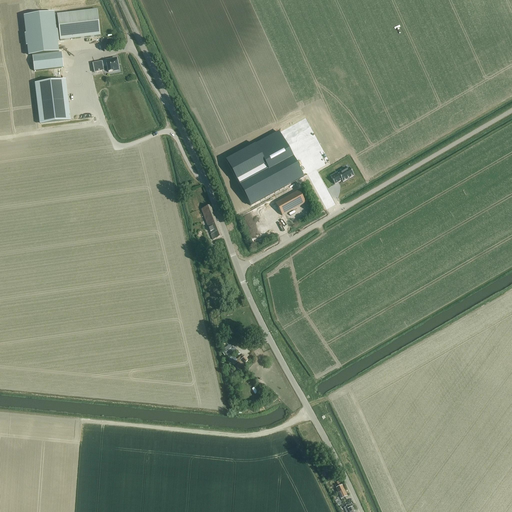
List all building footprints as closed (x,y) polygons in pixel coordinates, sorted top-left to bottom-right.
[(57,15),(60,41),(100,36),(97,10),(57,15)] [(32,56),(34,71),(63,68),(61,53),(32,56)] [(116,59),(93,64),(94,73),(103,71),(103,68),(107,67),(108,73),(118,71),(118,70),(119,69),(118,67),(117,66),(116,59)] [(36,84),(41,123),(69,120),(65,80),(36,84)] [(278,134),(224,163),(248,207),(302,178),(278,134)] [(336,173),(329,177),(333,184),(340,181),(341,183),(352,177),(348,170),(337,176),(336,173)] [(282,216),(305,203),(298,191),(275,204),(282,216)] [(201,209),(213,240),(222,237),(210,206),(201,209)] [(216,334),(219,345),(224,344),(222,333),(216,334)] [(222,350),(223,352),(227,357),(234,352),(229,345),(222,350)] [(233,356),(228,360),(233,366),(237,363),(238,364),(235,367),(239,371),(242,368),(242,367),(248,361),(243,355),(236,360),(233,356)] [(342,486),(338,488),(343,498),(347,496),(342,486)] [(348,506),(344,508),(345,511),(352,511),(355,511),(352,505),(351,503),(348,505),(348,506)]
